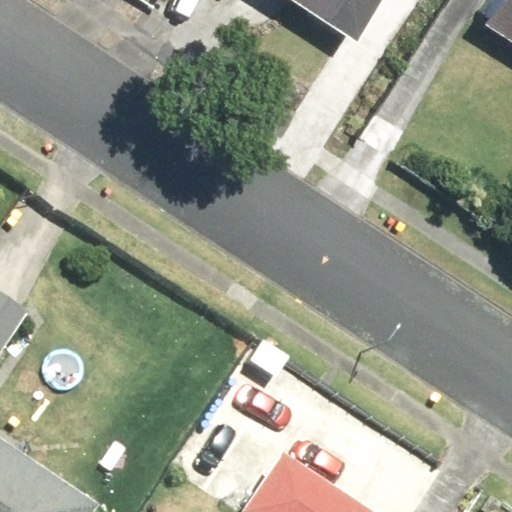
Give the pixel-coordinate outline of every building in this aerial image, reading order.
[(306,0),(358,32),(378,0),(306,0)] [(511,0),(485,0),(477,12),(511,35),(511,0)] [(0,89),(0,137),(30,159),(53,127),(0,89)] [(0,362),(28,322),(0,303),(0,362)] [(87,511),(92,506),(0,443),(0,511),(87,511)] [(364,511),(278,455),(240,511),(364,511)]
